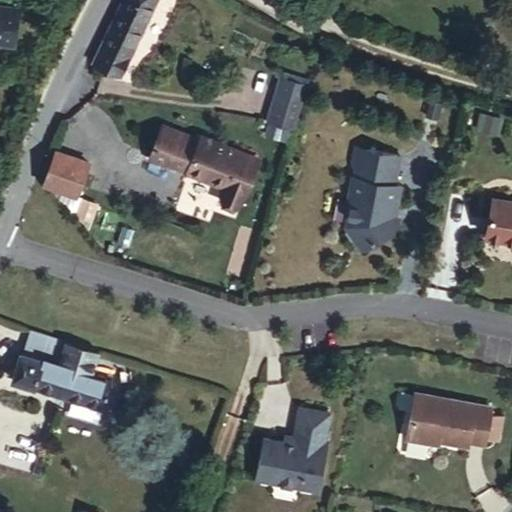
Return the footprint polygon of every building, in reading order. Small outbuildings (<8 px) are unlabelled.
[(165,0),(141,0),(105,75),(128,84),(168,1),(165,0)] [(13,20),(0,18),(0,54),(9,57),(13,20)] [(290,75),(285,89),(311,98),(316,83),(290,75)] [(276,118),(302,126),(311,98),(285,89),(276,118)] [(176,159),(194,165),(207,136),(164,119),(149,152),(174,162),(176,159)] [(207,136),(194,165),(193,169),(231,183),(226,190),(245,199),(263,157),(207,136)] [(369,148),(359,145),(356,159),(355,175),(362,177),(369,148)] [(397,185),(404,156),(369,148),(362,177),(355,175),(351,195),(354,196),(347,224),(362,249),(397,227),(391,217),(393,204),(399,206),(403,186),(397,185)] [(62,154),(45,184),(75,202),(92,171),(62,154)] [(91,223),(97,203),(82,199),(76,219),(91,223)] [(511,204),(495,201),(486,240),(511,245),(511,204)] [(397,216),(399,206),(393,204),(391,217),(397,227),(401,224),(397,216)] [(33,349),(39,322),(23,319),(15,351),(43,358),(44,352),(33,349)] [(14,351),(7,384),(99,406),(106,374),(83,368),(91,333),(70,328),(39,322),(33,349),(44,352),(43,358),(15,351),(14,351)] [(491,408),(416,391),(406,436),(429,442),(430,438),(467,447),(467,442),(483,445),(491,408)] [(330,412),(300,406),(294,435),(293,441),(284,439),(264,435),(255,474),(316,488),(325,448),(322,447),(330,412)] [(79,511),(98,511),(100,505),(81,503),(79,511)]
